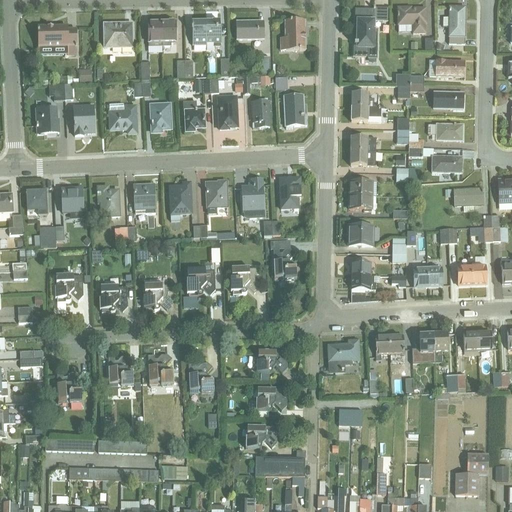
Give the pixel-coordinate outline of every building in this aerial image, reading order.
[(412,8),(397,9),(397,27),(398,27),(399,34),(412,33),(413,36),(426,36),(426,27),(427,27),(427,9),(412,9),(412,8)] [(449,19),(443,19),(443,28),(448,28),(448,38),(449,39),(449,46),(465,46),(466,9),(450,8),(449,19)] [(358,45),(353,45),(353,46),(353,58),(368,59),(368,60),(369,64),(376,64),(376,60),(377,60),(378,31),(375,31),(375,22),(388,23),(388,10),(373,10),(373,11),(355,11),(355,29),(358,30),(357,39),(358,39),(358,45)] [(162,24),(162,48),(171,48),(171,45),(177,45),(177,22),(166,22),(167,24),(162,24)] [(206,23),(206,47),(207,52),(214,52),(214,49),(221,48),(221,46),(220,22),(212,22),(212,23),(206,23)] [(264,22),(236,23),(236,42),(265,41),(264,22)] [(285,39),(280,39),(280,52),(305,52),(305,22),(285,22),(285,39)] [(206,47),(206,23),(192,23),(192,48),(206,47)] [(133,24),(103,25),(103,51),(122,50),(122,55),(132,55),(132,50),(134,50),(133,24)] [(162,48),(162,24),(148,24),(149,55),(162,54),(162,48)] [(38,33),(38,36),(39,58),(39,56),(68,56),(68,58),(77,57),(77,31),(68,31),(68,28),(38,29),(38,33)] [(438,44),(436,51),(442,53),(445,47),(438,44)] [(270,59),(262,59),(262,75),(271,75),(270,59)] [(229,61),(221,61),(221,80),(229,79),(229,61)] [(430,62),(429,78),(465,80),(465,63),(436,62),(436,63),(430,62)] [(185,63),(184,81),(193,81),(193,80),(207,80),(207,73),(193,73),(192,63),(185,63)] [(142,83),(150,83),(149,65),(141,65),(142,83)] [(92,70),(79,71),(80,85),(93,85),(92,70)] [(410,86),(410,78),(410,77),(396,76),(396,89),(398,89),(410,89),(410,86)] [(274,77),(244,79),(245,96),(250,96),(250,90),(259,89),(259,87),(270,87),(270,82),(271,82),(271,88),(275,88),(274,77)] [(287,77),(276,77),(276,93),(288,92),(287,77)] [(65,87),(72,86),(72,78),(56,79),(57,81),(49,81),(50,87),(57,87),(65,87)] [(410,78),(410,86),(424,86),(424,78),(410,78)] [(211,96),(210,82),(202,82),(202,87),(195,87),(196,96),(203,95),(203,96),(211,96)] [(210,82),(211,96),(219,96),(218,82),(210,82)] [(236,86),(235,86),(235,94),(243,93),(243,85),(243,82),(236,82),(236,86)] [(142,85),(142,99),(151,99),(150,83),(142,83),(142,85)] [(72,86),(65,87),(65,103),(73,102),(72,86)] [(410,86),(410,89),(410,94),(424,94),(424,86),(410,86)] [(65,87),(57,87),(58,103),(65,103),(65,87)] [(24,95),(31,100),(36,94),(30,89),(24,95)] [(410,89),(398,89),(397,100),(407,100),(407,103),(406,103),(406,108),(410,108),(410,94),(410,89)] [(433,93),(433,111),(464,112),(464,94),(433,93)] [(351,109),(381,110),(384,110),(384,108),(380,108),(380,106),(374,106),(374,100),(369,100),(369,96),(351,95),(351,109)] [(237,98),(217,99),(219,133),(230,133),(230,131),(239,131),(237,98)] [(303,98),(284,99),(286,131),(294,130),(294,128),(306,128),(306,118),(304,118),(303,98)] [(259,105),(251,105),(252,120),(253,120),(253,125),(253,130),(271,130),(270,103),(268,103),(268,100),(259,101),(259,105)] [(171,105),(149,106),(151,137),(163,136),(163,133),(173,133),(171,105)] [(185,112),(184,112),(185,135),(196,134),(196,131),(206,131),(205,111),(197,111),(197,105),(185,106),(185,112)] [(110,113),(108,113),(109,134),(127,133),(127,137),(138,137),(137,107),(124,107),(124,106),(109,107),(110,113)] [(94,107),(73,108),(74,139),(84,138),(84,137),(96,137),(94,107)] [(381,110),(351,109),(351,124),(381,124),(381,110)] [(57,111),(36,112),(37,126),(37,127),(37,130),(38,136),(46,136),(59,135),(58,132),(57,111)] [(397,132),(408,132),(409,123),(409,120),(397,120),(397,132)] [(408,132),(409,146),(409,150),(423,150),(423,142),(418,142),(418,136),(412,136),(412,133),(415,134),(416,124),(409,123),(408,132)] [(436,137),(436,142),(436,143),(463,144),(464,126),(436,126),(436,127),(428,126),(428,137),(431,137),(436,137)] [(408,132),(397,132),(397,146),(409,146),(408,132)] [(350,154),(376,154),(376,140),(350,139),(350,154)] [(423,150),(409,150),(408,159),(423,159),(423,150)] [(376,154),(350,154),(350,168),(367,168),(375,168),(376,154)] [(396,158),(396,167),(405,167),(405,159),(396,158)] [(463,158),(432,158),(431,175),(463,176),(463,158)] [(417,170),(408,170),(408,185),(416,185),(417,170)] [(408,177),(396,176),(396,184),(401,184),(401,186),(406,186),(406,184),(408,184),(408,177)] [(252,189),(248,189),(242,189),(242,214),(243,214),(244,216),(244,219),(247,220),(265,219),(263,187),(264,187),(264,180),(252,181),(252,184),(252,189)] [(300,180),(279,181),(281,211),(299,210),(298,199),(301,199),(300,180)] [(511,210),(511,182),(511,181),(497,181),(498,207),(499,207),(499,211),(511,210)] [(217,183),(205,184),(206,211),(207,211),(207,216),(217,216),(217,210),(229,210),(227,182),(217,182),(217,183)] [(348,198),(376,198),(377,184),(374,184),(374,183),(349,183),(348,198)] [(182,187),(169,188),(170,218),(171,218),(171,223),(180,222),(180,217),(193,216),(192,184),(182,184),(182,187)] [(155,185),(133,186),(134,213),(135,213),(136,216),(155,215),(155,212),(156,212),(155,185)] [(109,187),(97,188),(98,207),(100,207),(100,220),(121,219),(120,192),(109,192),(109,187)] [(83,189),(61,190),(62,216),(70,216),(71,221),(84,221),(83,189)] [(483,190),(453,191),(454,209),(463,209),(464,215),(474,214),(473,208),(484,208),(483,190)] [(45,193),(27,194),(28,218),(46,217),(45,193)] [(11,197),(0,197),(0,215),(12,215),(11,197)] [(376,198),(348,198),(348,212),(364,212),(364,213),(372,214),(372,212),(376,212),(376,198)] [(407,213),(393,212),(393,221),(407,221),(407,213)] [(9,229),(23,229),(22,217),(13,217),(13,221),(9,221),(9,229)] [(234,218),(226,218),(226,229),(235,229),(234,218)] [(492,230),(492,218),(483,218),(484,231),(492,230)] [(492,218),(492,230),(500,230),(499,218),(492,218)] [(272,237),(271,223),(263,223),(264,238),(272,237)] [(271,223),(272,237),(280,237),(280,223),(271,223)] [(348,227),(347,248),(374,249),(374,227),(348,227)] [(55,229),(56,242),(64,241),(64,228),(55,229)] [(201,243),(200,228),(193,228),(194,240),(191,239),(191,244),(201,243)] [(200,228),(201,243),(213,243),(213,239),(208,239),(207,228),(200,228)] [(478,228),(465,229),(466,243),(478,243),(478,228)] [(23,229),(9,229),(9,237),(23,236),(23,229)] [(56,242),(55,229),(39,230),(40,250),(56,250),(57,250),(56,242)] [(128,244),(128,229),(120,230),(115,230),(115,244),(128,244)] [(128,229),(128,244),(130,244),(130,246),(136,245),(136,243),(137,243),(136,229),(128,229)] [(492,230),(484,231),(485,245),(493,244),(492,230)] [(492,230),(493,244),(508,244),(508,230),(500,230),(492,230)] [(448,232),(448,246),(457,245),(456,231),(448,232)] [(448,246),(448,232),(440,232),(440,246),(448,246)] [(407,246),(407,249),(416,247),(415,233),(407,233),(407,240),(407,246)] [(88,238),(83,243),(87,247),(92,243),(88,238)] [(279,243),(279,251),(285,250),(290,250),(290,242),(279,243)] [(279,251),(279,243),(270,243),(271,251),(273,251),(275,282),(282,281),(285,280),(285,281),(297,280),(296,276),(296,269),(296,268),(295,265),(292,265),(289,262),(296,255),(290,250),(285,250),(282,254),(280,254),(279,251)] [(407,246),(392,246),(392,257),(407,258),(407,249),(407,246)] [(215,263),(215,249),(206,249),(206,264),(215,263)] [(96,263),(96,250),(86,250),(86,263),(96,263)] [(407,258),(392,257),(392,265),(406,265),(407,258)] [(511,286),(511,257),(511,258),(511,262),(501,263),(502,287),(511,286)] [(475,265),(472,265),(472,268),(485,267),(484,258),(474,259),(475,265)] [(352,277),(371,278),(371,264),(351,263),(351,277),(352,277)] [(13,273),(27,273),(27,265),(12,266),(13,273)] [(472,268),(472,288),(487,287),(486,267),(485,267),(472,268)] [(472,288),(472,268),(457,268),(457,289),(472,288)] [(259,277),(259,276),(258,270),(249,270),(249,269),(232,269),(233,281),(230,281),(231,293),(233,293),(233,296),(245,296),(247,295),(247,293),(247,292),(246,291),(245,291),(244,289),(246,287),(254,295),(259,290),(259,286),(259,285),(255,282),(255,277),(259,277)] [(428,270),(428,289),(443,288),(442,269),(428,270)] [(188,283),(187,283),(187,295),(189,295),(189,299),(200,298),(201,298),(202,298),(202,297),(202,296),(203,296),(203,295),(202,294),(202,293),(201,293),(200,293),(200,291),(202,290),(210,297),(215,292),(215,287),(211,284),(210,278),(217,278),(216,271),(205,272),(205,270),(188,271),(188,283)] [(428,289),(428,270),(413,270),(414,289),(428,289)] [(58,289),(55,289),(55,301),(57,301),(57,304),(70,303),(71,302),(71,300),(70,299),(69,298),(69,296),(70,295),(78,303),(83,298),(83,293),(79,289),(79,284),(83,284),(83,278),(74,278),(74,276),(56,277),(56,285),(58,285),(58,289)] [(259,285),(259,286),(266,285),(265,276),(259,276),(259,277),(255,277),(255,282),(259,285)] [(371,278),(352,277),(351,284),(351,290),(351,304),(371,303),(371,300),(365,300),(366,292),(376,292),(376,285),(380,285),(380,278),(371,278)] [(393,278),(392,287),(398,287),(398,290),(406,290),(406,279),(393,278)] [(147,298),(143,298),(144,310),(146,310),(146,313),(155,313),(158,313),(159,312),(160,311),(160,309),(159,309),(159,308),(157,307),(157,306),(159,304),(167,312),(172,307),(172,302),(168,298),(168,294),(172,293),(171,287),(162,287),(162,285),(145,286),(145,294),(146,294),(147,298)] [(103,300),(99,300),(100,312),(102,312),(102,315),(114,315),(115,314),(116,313),(116,312),(115,311),(114,310),(113,309),(113,307),(115,306),(123,314),(128,309),(127,289),(118,289),(118,287),(101,288),(101,297),(103,297),(103,300)] [(18,317),(32,316),(32,309),(18,309),(18,317)] [(32,316),(18,317),(19,325),(42,324),(42,319),(32,320),(32,316)] [(477,334),(478,354),(492,353),(491,333),(477,334)] [(478,354),(477,334),(464,335),(464,354),(465,358),(478,357),(478,354)] [(434,360),(434,365),(443,365),(443,355),(449,355),(448,335),(433,336),(434,360)] [(434,360),(433,336),(419,336),(419,351),(412,352),(412,366),(434,365),(434,360)] [(390,356),(389,337),(375,338),(376,355),(375,355),(376,363),(381,363),(381,358),(390,357),(390,356)] [(389,337),(390,356),(402,355),(402,357),(405,357),(403,337),(389,337)] [(349,348),(329,348),(330,374),(345,374),(345,368),(352,368),(352,364),(358,364),(357,344),(349,344),(349,348)] [(20,361),(34,360),(43,360),(43,352),(20,353),(20,361)] [(268,375),(270,375),(272,374),(273,373),(273,370),(275,367),(282,375),(287,370),(287,365),(284,361),(284,359),(288,359),(288,353),(258,352),(258,363),(257,363),(257,374),(261,374),(268,375)] [(155,357),(149,357),(150,387),(158,387),(158,386),(162,386),(161,387),(174,386),(174,374),(173,374),(173,373),(172,372),(171,371),(170,371),(168,371),(165,368),(172,360),(168,356),(162,356),(158,360),(155,361),(155,357)] [(115,359),(108,359),(109,389),(110,389),(110,398),(117,397),(117,389),(118,389),(118,388),(121,388),(121,389),(134,388),(134,376),(125,370),(132,362),(128,358),(121,358),(118,362),(115,362),(115,359)] [(34,360),(20,361),(21,369),(43,369),(42,360),(34,360)] [(195,365),(189,365),(189,377),(190,396),(198,395),(202,394),(201,395),(214,395),(214,382),(213,382),(213,381),(213,380),(212,379),(211,379),(208,379),(206,377),(212,369),(208,365),(202,365),(195,365)] [(369,382),(370,388),(370,399),(387,399),(387,394),(378,394),(377,382),(376,382),(376,371),(369,372),(369,382)] [(268,375),(261,374),(261,382),(269,383),(270,375),(268,375)] [(502,389),(501,375),(500,375),(500,374),(495,374),(495,375),(494,375),(494,376),(493,376),(494,390),(502,389)] [(511,374),(501,375),(502,389),(510,389),(509,383),(511,382),(511,374)] [(63,375),(57,375),(58,405),(67,405),(67,404),(70,404),(70,405),(82,404),(82,393),(82,391),(81,390),(81,389),(80,389),(77,389),(74,386),(81,378),(76,375),(70,375),(66,379),(63,379),(63,375)] [(457,394),(457,377),(446,377),(447,395),(457,394)] [(457,377),(457,394),(458,396),(466,396),(465,377),(457,377)] [(413,381),(405,381),(406,395),(413,394),(413,381)] [(257,401),(256,412),(270,412),(272,411),(272,409),(272,407),(275,404),(282,413),(287,408),(287,403),(283,399),(283,396),(287,396),(287,391),(258,390),(257,401)] [(27,405),(42,404),(41,396),(27,397),(27,405)] [(0,426),(4,426),(7,426),(9,426),(9,425),(15,425),(15,416),(8,416),(8,412),(0,412),(0,426)] [(339,412),(338,428),(339,428),(362,429),(362,413),(340,412),(339,412)] [(216,415),(208,415),(208,429),(217,429),(216,415)] [(247,438),(246,438),(246,450),(260,450),(261,449),(262,448),(261,447),(261,446),(265,443),(272,450),(277,446),(277,441),(273,437),(273,434),(277,434),(277,429),(247,428),(247,438)] [(333,438),(343,438),(343,430),(334,429),(333,438)] [(30,445),(37,445),(41,445),(40,437),(26,437),(26,445),(30,445)] [(46,441),(45,453),(94,455),(94,446),(95,445),(95,442),(46,441)] [(99,443),(98,455),(147,456),(147,444),(103,443),(99,443)] [(189,451),(193,456),(198,451),(193,447),(189,451)] [(419,466),(418,480),(430,480),(431,467),(430,467),(431,457),(429,457),(430,450),(424,449),(423,466),(419,466)] [(496,449),(495,459),(507,459),(508,450),(496,449)] [(467,476),(455,476),(455,498),(478,498),(479,477),(488,477),(488,456),(467,456),(467,476)] [(255,479),(265,479),(273,479),(273,460),(256,460),(255,479)] [(273,460),(273,479),(293,480),(293,461),(273,460)] [(383,460),(377,460),(376,497),(386,497),(387,476),(383,476),(383,460)] [(293,461),(293,480),(304,480),(305,470),(305,461),(296,461),(293,461)] [(176,481),(176,468),(162,468),(164,480),(176,481)] [(176,468),(176,481),(187,481),(188,469),(176,468)] [(509,469),(496,469),(495,483),(508,483),(509,469)] [(95,482),(95,471),(87,470),(74,470),(69,470),(69,481),(73,482),(74,482),(82,482),(87,482),(95,482)] [(95,471),(95,482),(101,482),(102,483),(108,483),(108,471),(101,471),(95,471)] [(108,471),(108,483),(121,483),(121,471),(114,471),(108,471)] [(121,471),(121,483),(134,484),(140,484),(141,472),(128,472),(121,471)] [(141,472),(140,484),(158,484),(159,473),(141,472)] [(293,480),(292,488),(299,488),(298,498),(304,498),(305,487),(304,480),(293,480)] [(291,511),(292,488),(292,481),(286,481),(284,511),(291,511)] [(392,506),(392,508),(398,508),(397,511),(403,511),(404,508),(404,500),(402,500),(402,496),(399,496),(399,489),(394,488),(393,500),(392,500),(392,506)] [(392,506),(392,500),(392,489),(388,489),(388,500),(387,500),(387,508),(382,507),(381,511),(391,511),(392,508),(392,506)] [(337,511),(343,511),(344,499),(347,499),(347,492),(339,491),(337,511)] [(28,502),(27,511),(40,511),(41,511),(41,507),(33,507),(33,494),(28,493),(28,502)] [(417,511),(418,509),(418,501),(416,501),(416,493),(411,493),(411,496),(408,496),(408,495),(404,495),(404,500),(404,508),(408,508),(407,511),(417,511)] [(349,511),(359,511),(360,502),(360,498),(350,498),(349,511)] [(327,511),(328,503),(328,499),(318,499),(317,511),(322,511),(321,511),(327,511)] [(360,502),(359,511),(370,511),(370,502),(360,502)] [(254,511),(254,507),(254,503),(244,503),(244,511),(254,511)]
